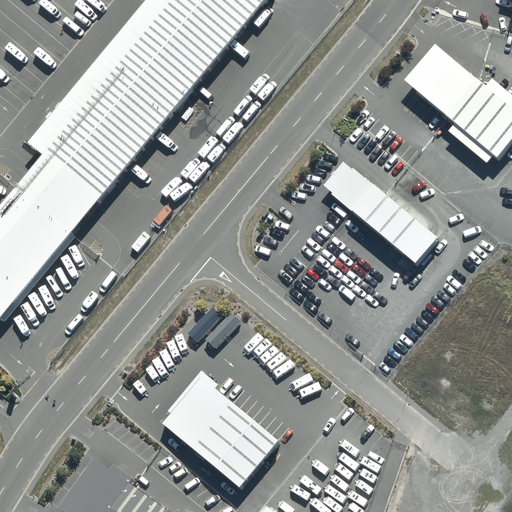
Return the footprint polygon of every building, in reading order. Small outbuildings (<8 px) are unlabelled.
[(27,174),(0,205),(0,317),(0,318),(82,220),(263,0),(146,0),(29,142),(43,154),(27,174)] [(511,164),(511,115),(442,57),(411,95),(505,174),(511,164)] [(445,250),(350,171),(328,198),(423,277),(445,250)] [(178,424),(169,435),(247,501),(287,454),(218,397),(221,393),(205,379),(172,419),(178,424)] [(117,479),(102,469),(71,511),(163,511),(139,495),(142,491),(119,475),(117,479)]
